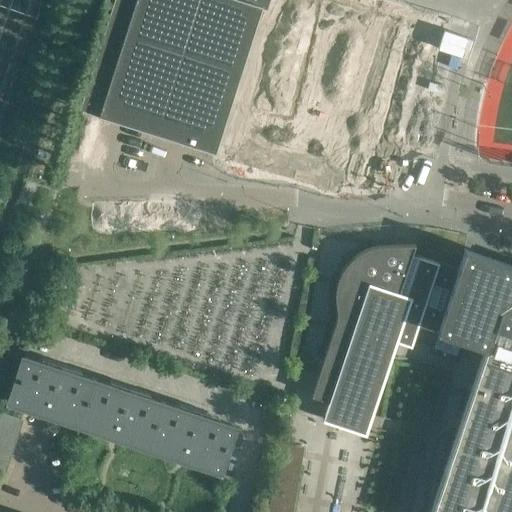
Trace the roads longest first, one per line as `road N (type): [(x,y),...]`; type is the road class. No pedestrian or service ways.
road 1 (unclassified): [(418,190),(293,196),(92,189)]
road 2 (unknown): [(306,196),(329,43),(345,23),(424,25)]
road 3 (unknown): [(424,25),(418,190)]
